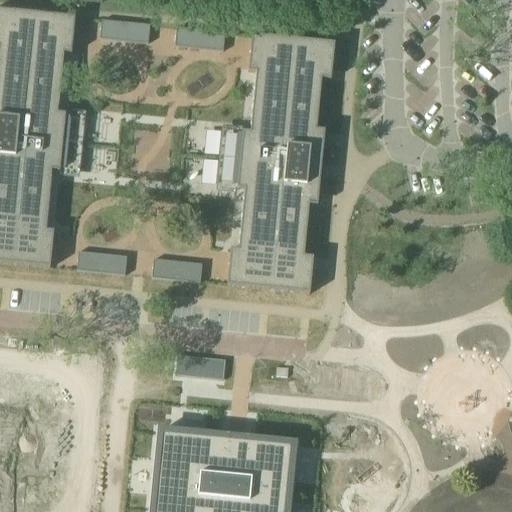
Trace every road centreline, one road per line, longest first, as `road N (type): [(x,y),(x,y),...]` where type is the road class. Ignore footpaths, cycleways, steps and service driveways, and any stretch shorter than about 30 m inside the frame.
road 1 (residential): [(0,322),(300,352)]
road 2 (residential): [(391,0),(396,143),(511,166)]
